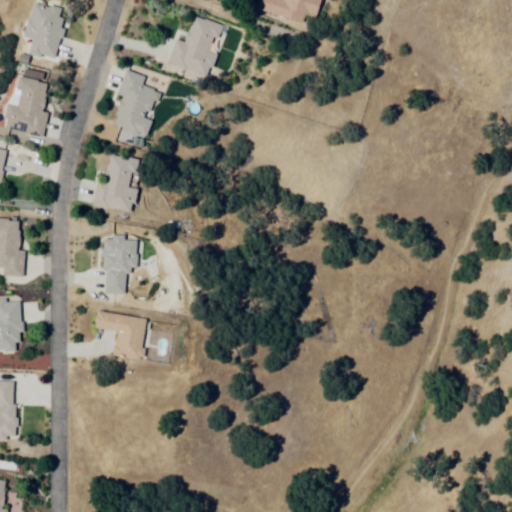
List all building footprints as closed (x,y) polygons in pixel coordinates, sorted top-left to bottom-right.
[(261,0),(258,12),(289,21),(287,26),(311,34),(321,0),(261,0)] [(35,41),(32,54),(58,60),(62,40),(67,41),(69,32),(63,30),(65,20),(61,19),(63,10),(36,5),(33,22),(30,22),(26,40),(35,41)] [(177,41),(168,64),(208,79),(217,56),(209,54),(214,40),(219,42),(224,28),(195,17),(185,44),(177,41)] [(126,72),(145,78),(143,86),(155,90),(146,119),(153,121),(148,137),(114,126),(124,98),(118,96),(126,72)] [(21,78),(41,81),(40,85),(45,86),(46,83),(51,84),(46,113),(50,114),(46,137),(9,130),(11,121),(6,120),(7,115),(9,115),(11,106),(21,107),(24,93),(18,92),(21,78)] [(0,180),(5,181),(6,165),(9,165),(9,152),(0,151),(0,180)] [(110,157),(106,183),(97,182),(93,206),(96,207),(95,212),(107,214),(107,217),(133,221),(137,191),(129,190),(129,186),(135,187),(138,161),(110,157)] [(0,219),(11,220),(11,222),(23,222),(23,252),(26,252),(26,278),(5,278),(5,269),(0,269),(0,219)] [(104,240),(112,240),(113,237),(126,237),(126,242),(139,242),(139,269),(129,269),(128,294),(106,294),(106,271),(104,271),(104,259),(102,259),(102,250),(104,250),(104,240)] [(0,355),(19,354),(19,346),(23,346),(22,334),(26,334),(23,303),(9,304),(8,299),(0,299),(0,355)] [(99,311),(146,321),(140,351),(146,353),(143,364),(111,357),(117,331),(96,327),(99,311)] [(0,382),(15,383),(15,407),(20,407),(19,438),(8,438),(8,445),(0,444),(0,382)] [(0,511),(0,481),(10,483),(5,511),(8,511),(0,511)]
